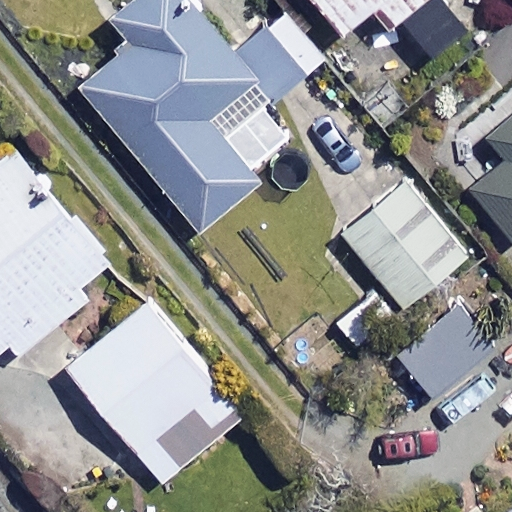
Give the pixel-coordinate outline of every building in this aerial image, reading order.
[(233,45),(196,0),(115,0),(54,51),(194,224),(257,172),(223,130),(323,48),(286,3),(233,45)] [(318,0),(338,23),(365,0),(377,0),(388,13),(404,0),(318,0)] [(511,105),(483,130),(502,153),(468,182),(511,234),(511,233),(511,105)] [(0,356),(117,259),(4,124),(0,128),(0,356)] [(464,248),(402,172),(339,224),(401,300),(464,248)] [(300,272),(246,206),(205,239),(259,305),(300,272)] [(511,248),(496,264),(511,280),(511,248)] [(399,308),(372,278),(331,315),(357,345),(399,308)] [(237,406),(145,292),(65,357),(157,471),(237,406)] [(487,339),(451,297),(392,346),(428,388),(487,339)]
